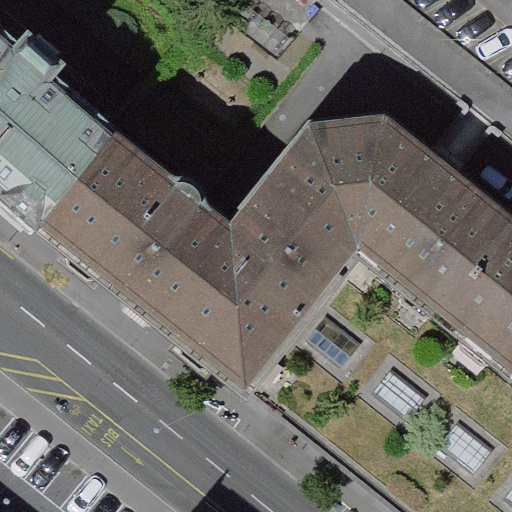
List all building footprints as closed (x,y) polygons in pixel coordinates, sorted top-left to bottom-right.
[(0,182),(40,215),(109,128),(0,36),(0,182)] [(459,323),(511,259),(511,225),(441,168),(382,119),(308,127),(271,173),(354,239),(459,323)] [(40,215),(157,311),(225,228),(109,128),(40,215)] [(354,239),(271,173),(225,228),(157,311),(239,378),(354,239)] [(354,239),(239,378),(405,511),(511,511),(511,365),(459,323),(354,239)] [(511,365),(511,259),(459,323),(511,365)]
